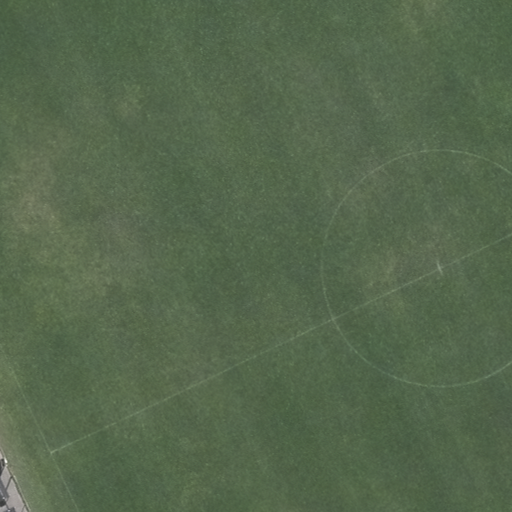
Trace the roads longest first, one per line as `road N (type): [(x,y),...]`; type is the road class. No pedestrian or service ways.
road 1 (motorway): [(320,511),(255,0)]
road 2 (motorway): [(472,0),(511,311)]
